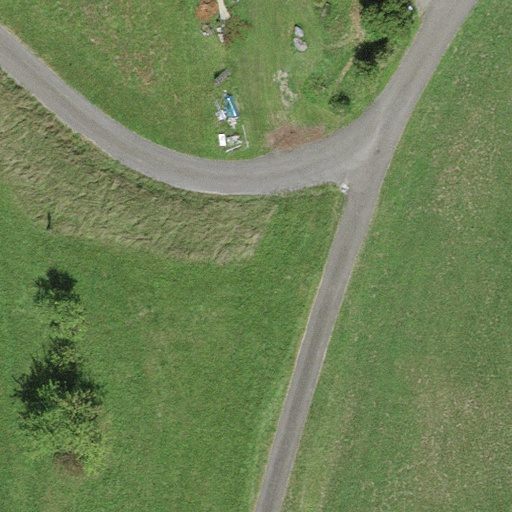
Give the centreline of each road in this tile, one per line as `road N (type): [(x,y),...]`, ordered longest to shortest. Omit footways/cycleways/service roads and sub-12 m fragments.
road 1 (track): [(256,511),(357,154),(455,0)]
road 2 (track): [(0,52),(79,127),(142,168),(232,187),(357,154)]
